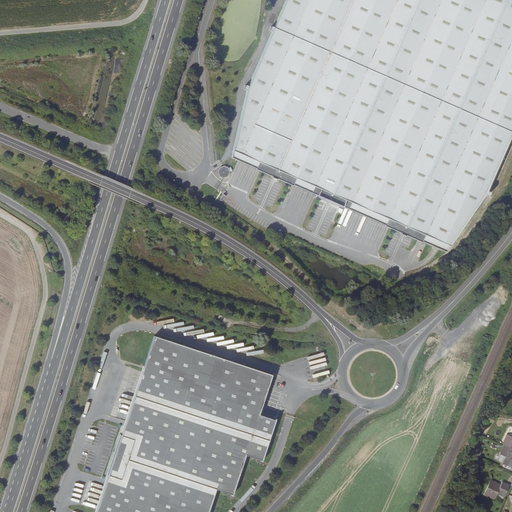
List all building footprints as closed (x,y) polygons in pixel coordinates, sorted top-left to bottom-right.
[(488,193),(511,136),(511,0),(286,0),(247,90),(232,158),(275,177),(318,196),(324,200),(329,202),(335,205),(346,208),(402,233),(402,234),(403,234),(408,238),(409,236),(446,253),(488,193)] [(219,173),(220,175),(221,176),(222,177),(224,177),(225,177),(227,176),(228,175),(229,174),(229,172),(229,171),(229,169),(228,167),(226,167),(224,166),(223,166),(221,167),(220,168),(219,170),(219,172),(219,173)] [(232,495),(245,457),(261,462),(273,428),(275,421),(259,415),(262,406),(272,376),(154,336),(144,367),(121,436),(120,435),(114,452),(111,460),(106,475),(107,475),(108,476),(96,511),(208,511),(216,489),(232,495)] [(123,426),(120,435),(121,436),(144,367),(143,366),(141,372),(123,426)] [(511,436),(507,434),(503,444),(504,445),(511,448),(511,436)] [(511,448),(504,445),(500,454),(501,454),(498,461),(503,462),(503,464),(511,468),(511,448)] [(95,509),(94,511),(96,511),(108,476),(107,475),(105,481),(95,509)] [(490,480),(484,495),(494,500),(497,494),(504,497),(509,485),(502,482),(501,485),(490,480)]
